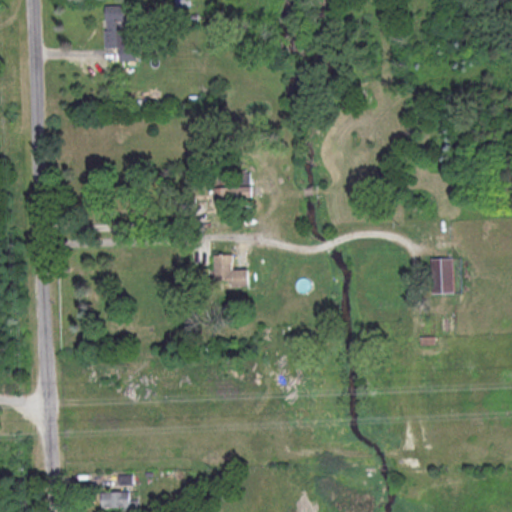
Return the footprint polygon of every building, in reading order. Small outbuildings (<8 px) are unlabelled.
[(104,46),(114,47),(114,52),(120,52),(120,59),(135,60),(136,47),(122,46),(124,18),(106,17),(104,46)] [(215,177),(214,201),(251,202),(252,179),(215,177)] [(248,268),(233,269),(233,253),(215,254),(215,280),(231,279),(231,286),(249,285),(248,268)] [(431,258),(432,292),(454,291),(453,257),(431,258)] [(101,491),(102,507),(131,506),(130,490),(101,491)]
